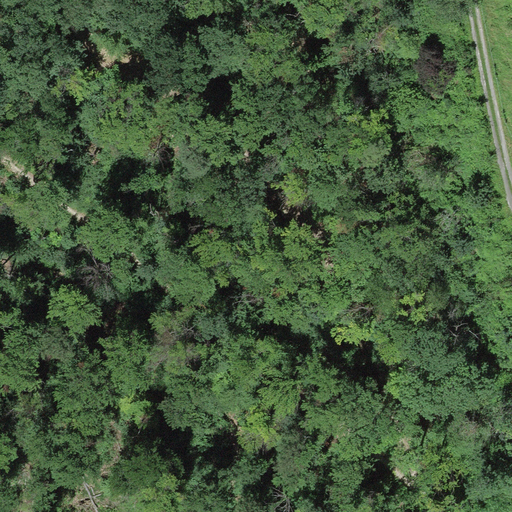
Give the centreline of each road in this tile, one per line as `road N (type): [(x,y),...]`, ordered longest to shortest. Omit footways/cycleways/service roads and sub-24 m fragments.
road 1 (track): [(0,146),(54,198),(407,477)]
road 2 (track): [(511,195),(469,0)]
